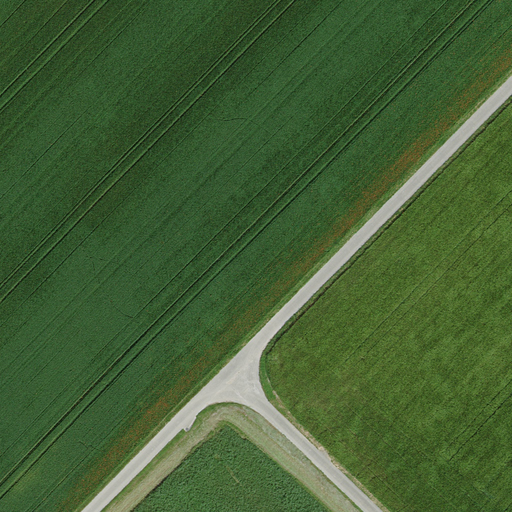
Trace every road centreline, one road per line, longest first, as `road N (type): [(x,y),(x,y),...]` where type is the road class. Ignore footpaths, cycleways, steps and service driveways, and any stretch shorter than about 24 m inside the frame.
road 1 (track): [(91,511),(511,85)]
road 2 (track): [(228,373),(373,511)]
